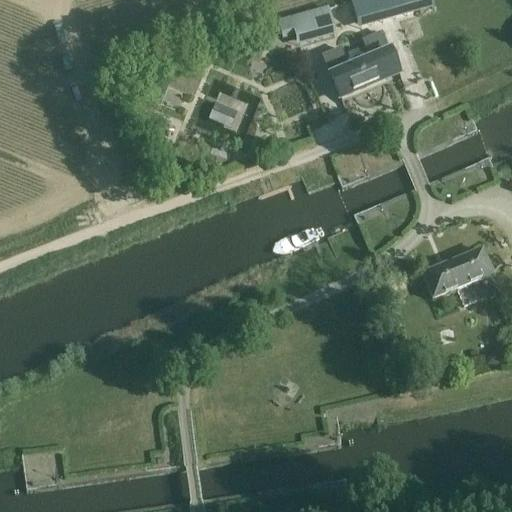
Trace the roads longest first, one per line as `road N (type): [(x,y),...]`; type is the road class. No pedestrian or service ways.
road 1 (unclassified): [(196,511),(183,408),(191,366),(220,340),(370,272),(429,220),(394,125),(310,155)]
road 2 (track): [(310,155),(0,270)]
road 3 (track): [(511,75),(394,125)]
